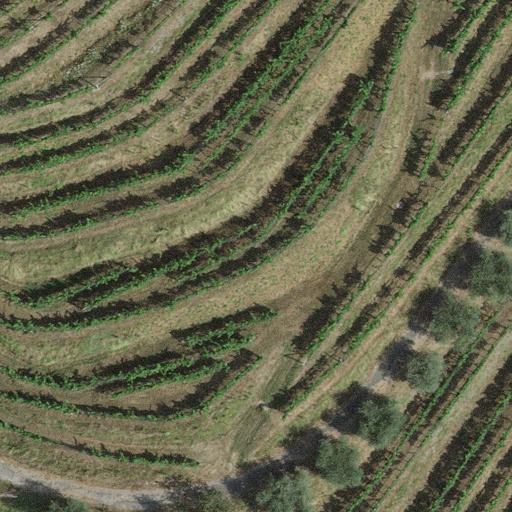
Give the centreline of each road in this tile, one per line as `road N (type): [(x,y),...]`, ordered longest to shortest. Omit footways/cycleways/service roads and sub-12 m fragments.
road 1 (track): [(511,205),(329,431),(225,494),(157,511)]
road 2 (track): [(130,511),(0,476)]
